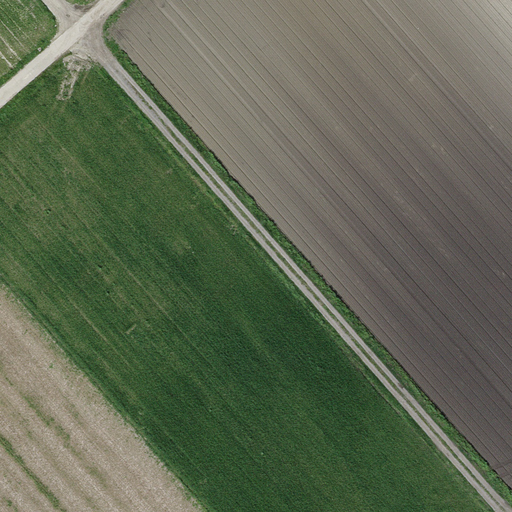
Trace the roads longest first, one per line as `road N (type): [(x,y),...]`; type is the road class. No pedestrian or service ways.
road 1 (track): [(51,0),(506,511)]
road 2 (track): [(0,103),(119,0)]
